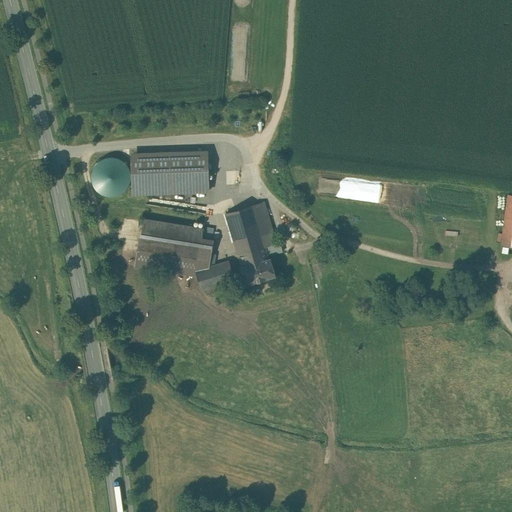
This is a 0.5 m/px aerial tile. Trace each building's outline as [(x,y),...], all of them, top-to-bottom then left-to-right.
[(208,191),(207,151),(133,154),(134,193),(208,191)] [(501,240),(511,241),(511,194),(507,194),(501,240)] [(263,202),(225,213),(241,266),(269,258),(265,247),(276,244),(263,202)] [(142,219),(135,266),(197,276),(196,270),(209,267),(213,240),(201,238),(203,228),(142,219)] [(241,266),(240,266),(245,285),(275,276),(270,257),(269,258),(241,266)] [(236,280),(230,260),(209,267),(196,270),(197,276),(201,290),(236,280)] [(420,291),(409,291),(410,317),(421,316),(420,291)]
